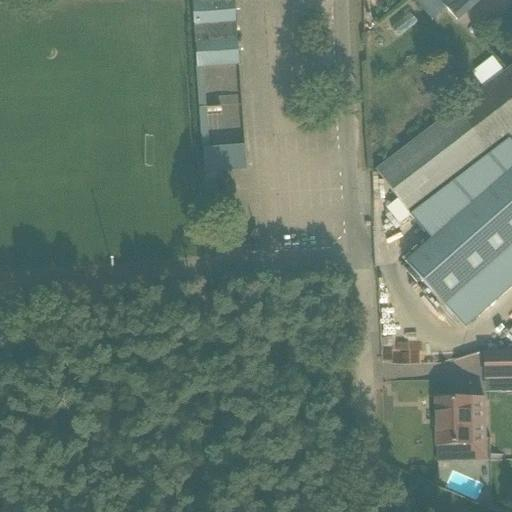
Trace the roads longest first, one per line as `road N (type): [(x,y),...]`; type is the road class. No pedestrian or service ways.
road 1 (unclassified): [(360,269),(343,0)]
road 2 (track): [(367,511),(360,269)]
